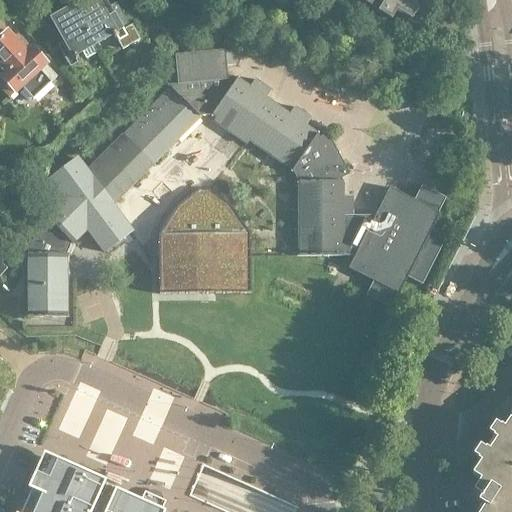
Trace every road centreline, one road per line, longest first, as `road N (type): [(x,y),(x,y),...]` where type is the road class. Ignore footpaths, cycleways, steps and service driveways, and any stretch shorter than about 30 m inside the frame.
road 1 (residential): [(39,367),(74,373),(316,482),(321,511)]
road 2 (tertiary): [(487,0),(490,91),(503,193),(511,207)]
road 3 (tertiary): [(423,430),(485,278)]
